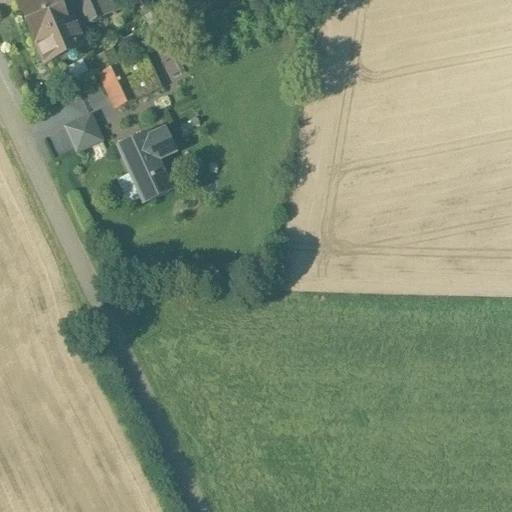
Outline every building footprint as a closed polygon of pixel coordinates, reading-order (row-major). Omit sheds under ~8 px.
[(54,0),(30,0),(18,5),(43,64),(83,47),(72,21),(65,24),(54,0)] [(109,0),(75,0),(86,24),(115,12),(109,0)] [(101,72),(122,63),(116,49),(95,57),(101,72)] [(130,60),(98,75),(106,90),(109,89),(118,109),(147,96),(130,60)] [(89,117),(65,128),(76,153),(99,142),(106,156),(107,155),(89,117)] [(163,134),(145,142),(144,138),(119,150),(144,203),(168,192),(154,161),(172,153),(163,134)]
